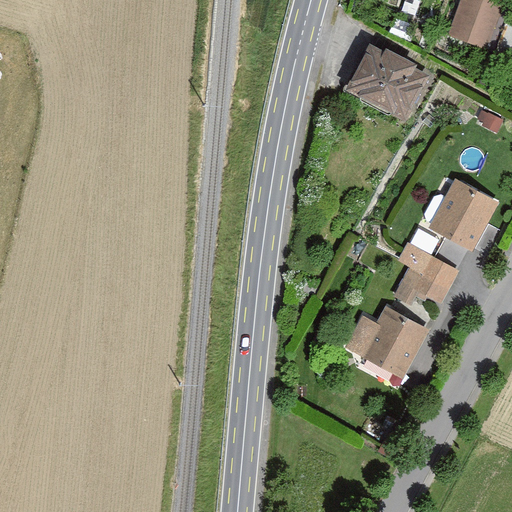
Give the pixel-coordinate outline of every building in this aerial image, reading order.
[(491,0),(459,0),(446,41),(485,54),(502,3),(491,0)] [(364,53),(342,100),(403,128),(425,81),(364,53)] [(448,185),(424,236),(472,257),(495,206),(448,185)] [(406,277),(395,304),(438,321),(456,275),(402,254),(394,272),(406,277)] [(379,314),(355,363),(402,386),(426,336),(379,314)]
